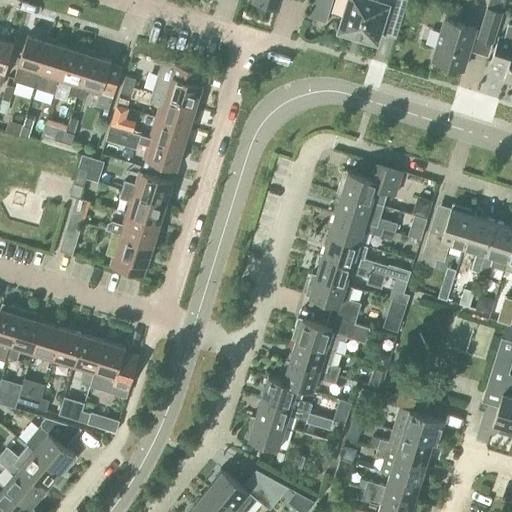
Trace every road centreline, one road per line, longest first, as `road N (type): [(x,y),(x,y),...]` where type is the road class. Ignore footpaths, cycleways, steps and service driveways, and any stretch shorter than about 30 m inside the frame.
road 1 (tertiary): [(192,329),(248,148),(275,107),(317,91),(341,93),(467,133)]
road 2 (residential): [(244,345),(317,145),(357,148),(453,177)]
road 3 (residential): [(156,318),(246,40)]
road 4 (residential): [(63,511),(126,425),(156,318)]
road 5 (tertiary): [(109,511),(156,436),(192,329)]
road 6 (residential): [(156,511),(216,435),(244,345)]
road 7 (residential): [(156,318),(0,269)]
road 8 (residential): [(246,40),(120,0)]
